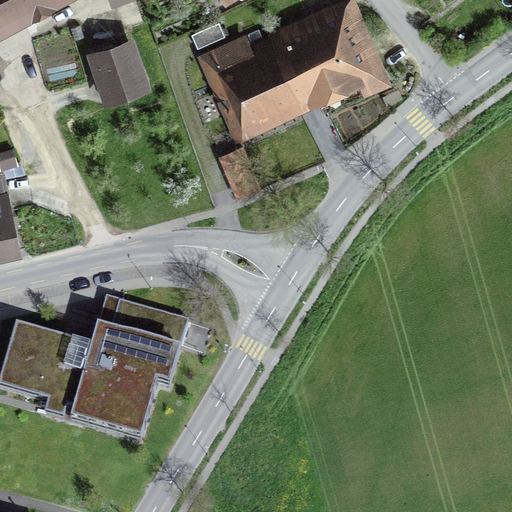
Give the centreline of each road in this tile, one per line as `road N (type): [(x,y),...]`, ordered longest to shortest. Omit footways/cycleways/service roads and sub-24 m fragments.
road 1 (unclassified): [(0,282),(108,256),(197,246),(235,257),(286,288)]
road 2 (secondary): [(286,288),(154,511)]
road 3 (secondary): [(454,95),(351,190),(286,288)]
road 4 (residential): [(379,0),(454,95)]
